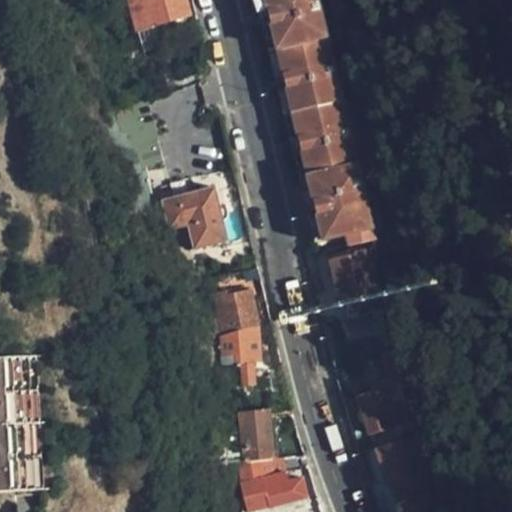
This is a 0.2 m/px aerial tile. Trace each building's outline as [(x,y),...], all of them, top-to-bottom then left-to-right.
[(191,17),(186,0),(130,0),(139,32),(191,17)] [(253,0),(314,246),(346,238),(349,250),(374,244),(355,166),(311,0),(253,0)] [(151,113),(124,122),(134,150),(138,157),(147,188),(171,182),(151,113)] [(213,188),(159,201),(164,222),(183,217),(191,252),(226,243),(213,188)] [(380,294),(369,251),(317,265),(325,306),(344,301),(348,321),(369,316),(365,298),(380,294)] [(223,334),(259,328),(252,292),(228,296),(227,289),(216,291),(223,334)] [(260,363),(259,328),(223,334),(220,334),(221,359),(235,358),(235,364),(260,363)] [(0,504),(66,498),(53,370),(0,375),(0,504)] [(373,435),(393,428),(386,407),(399,403),(392,386),(361,396),(373,435)] [(386,407),(393,428),(405,424),(399,403),(386,407)] [(242,413),(246,463),(254,463),(272,460),(268,409),(242,413)] [(409,438),(378,449),(389,481),(407,475),(409,482),(423,478),(409,438)] [(378,449),(370,451),(380,484),(389,481),(378,449)] [(272,460),(254,463),(256,480),(243,483),(248,511),(269,508),(310,500),(306,478),(289,482),(284,460),(272,460)] [(400,485),(406,511),(432,511),(434,488),(431,475),(423,478),(409,482),(400,485)]
